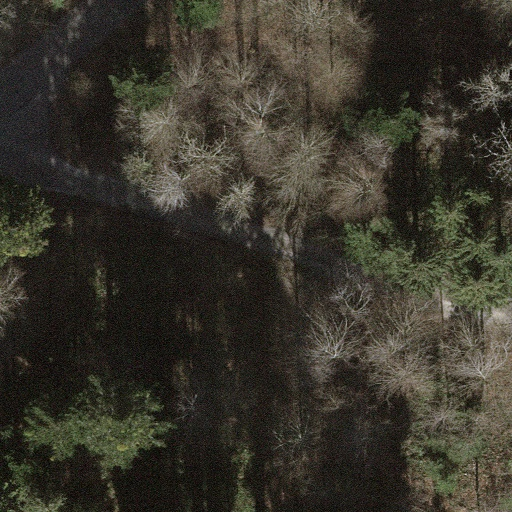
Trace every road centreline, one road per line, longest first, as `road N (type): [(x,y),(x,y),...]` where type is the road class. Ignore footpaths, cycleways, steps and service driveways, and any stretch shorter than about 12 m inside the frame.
road 1 (track): [(511,320),(156,202),(0,160)]
road 2 (tertiary): [(0,102),(122,0)]
